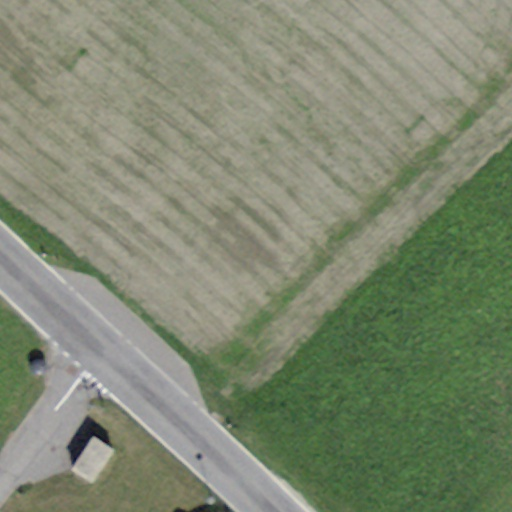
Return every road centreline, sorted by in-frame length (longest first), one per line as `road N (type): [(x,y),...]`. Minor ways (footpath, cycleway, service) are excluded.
road 1 (tertiary): [(102,347),(274,511)]
road 2 (residential): [(0,489),(102,347)]
road 3 (tertiary): [(0,255),(102,347)]
